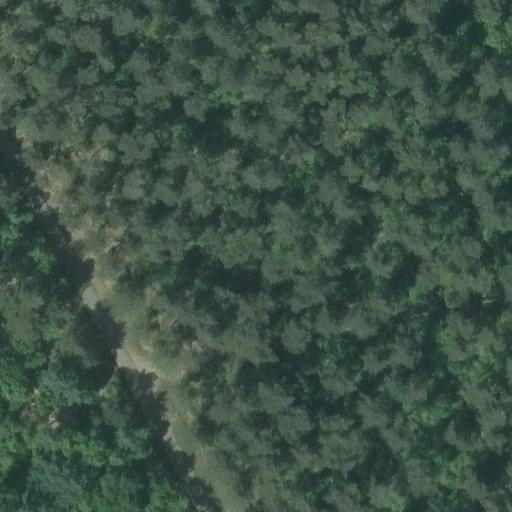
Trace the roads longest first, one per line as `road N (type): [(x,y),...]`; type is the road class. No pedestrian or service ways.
road 1 (unclassified): [(0,145),(203,511)]
road 2 (track): [(127,379),(511,296)]
